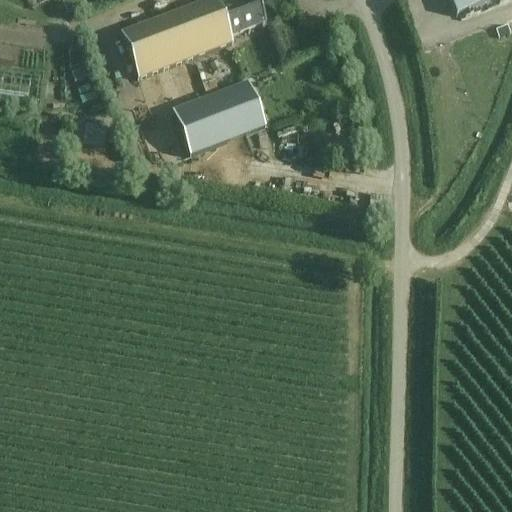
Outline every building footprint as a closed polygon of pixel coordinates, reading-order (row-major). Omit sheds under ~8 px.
[(215,1),(120,37),(137,83),(232,47),(229,39),(265,26),(255,0),(241,0),(218,9),(215,1)] [(448,0),(456,19),(507,0),(448,0)] [(246,87),(171,115),(188,160),(263,132),(246,87)] [(76,127),(73,146),(85,148),(88,129),(76,127)] [(320,201),(351,206),(354,188),(323,183),(320,201)]
